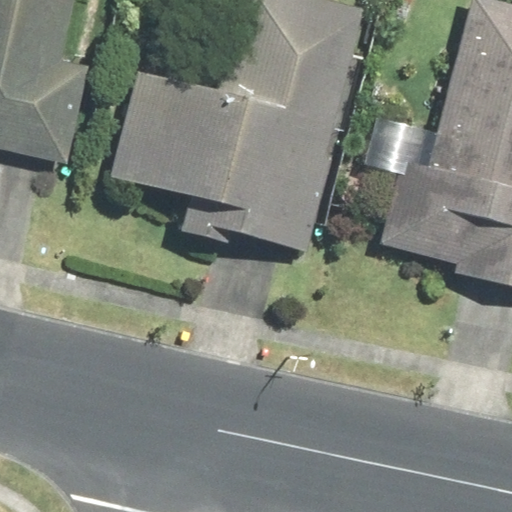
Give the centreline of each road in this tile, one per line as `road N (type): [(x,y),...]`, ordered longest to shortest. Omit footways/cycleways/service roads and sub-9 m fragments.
road 1 (tertiary): [(511,487),(304,439)]
road 2 (tertiary): [(304,439),(140,402)]
road 3 (tertiary): [(140,402),(0,365)]
